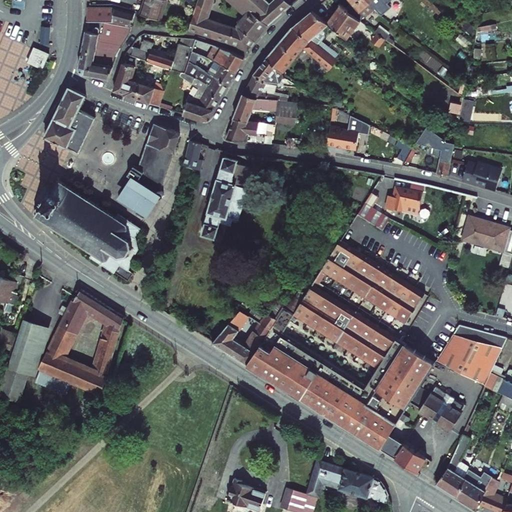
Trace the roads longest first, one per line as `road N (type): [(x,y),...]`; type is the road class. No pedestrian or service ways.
road 1 (residential): [(511,202),(361,165),(234,148),(212,136)]
road 2 (secondary): [(201,349),(420,488)]
road 3 (residential): [(107,96),(122,49),(146,29),(228,47),(252,61)]
road 4 (secondary): [(69,265),(201,349)]
